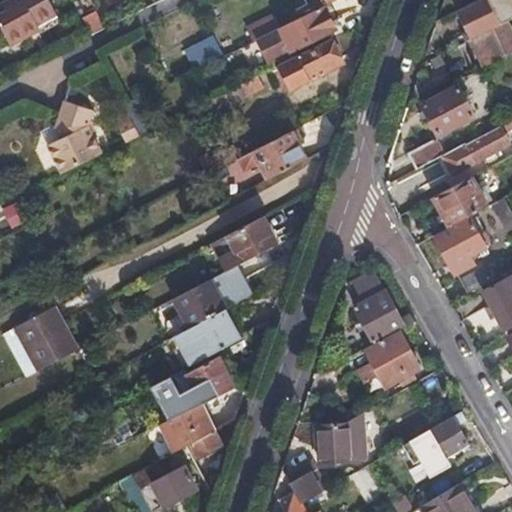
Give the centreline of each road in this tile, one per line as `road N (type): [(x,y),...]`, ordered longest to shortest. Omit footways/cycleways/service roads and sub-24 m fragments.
road 1 (residential): [(344,205),(237,511)]
road 2 (residential): [(344,205),(397,244),(511,452)]
road 3 (residential): [(407,0),(344,205)]
road 4 (residential): [(0,91),(172,0)]
